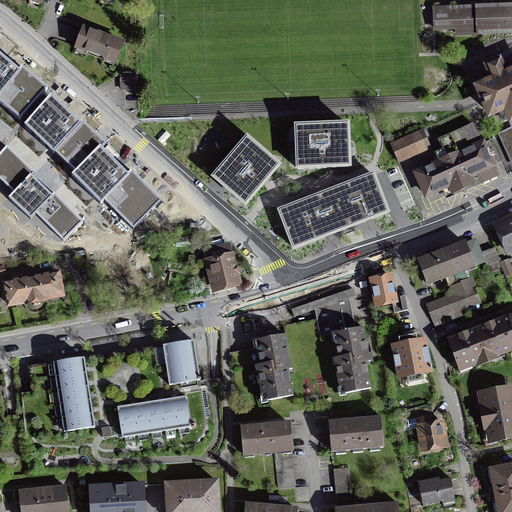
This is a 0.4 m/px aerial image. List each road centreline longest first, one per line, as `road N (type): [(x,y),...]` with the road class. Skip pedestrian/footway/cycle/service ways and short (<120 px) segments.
road 1 (residential): [(283,290),(258,252),(0,18)]
road 2 (tertiary): [(0,347),(283,290)]
road 3 (residential): [(473,511),(440,365),(393,248)]
road 4 (tertiary): [(393,248),(511,199)]
